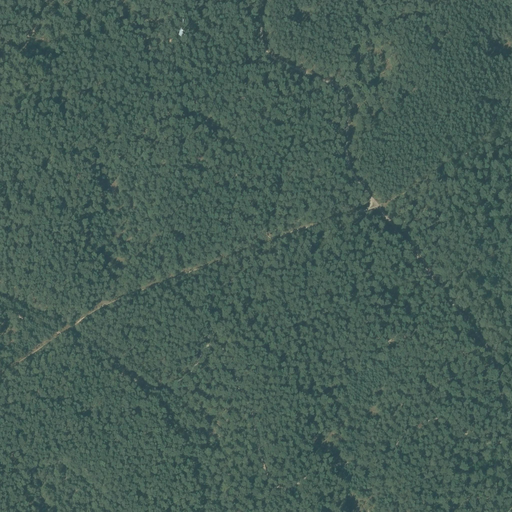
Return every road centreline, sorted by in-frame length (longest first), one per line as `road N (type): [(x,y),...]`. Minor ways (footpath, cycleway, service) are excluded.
road 1 (unknown): [(0,316),(57,335),(138,393),(195,362),(209,336),(229,358),(280,490),(346,463),(366,468),(430,426),(491,442),(511,433)]
road 2 (track): [(378,208),(105,304),(0,374)]
road 3 (track): [(273,240),(162,37),(116,0)]
road 4 (unknown): [(378,208),(345,157),(346,95),(268,51),(260,0)]
road 5 (unknown): [(511,416),(486,349),(378,208)]
